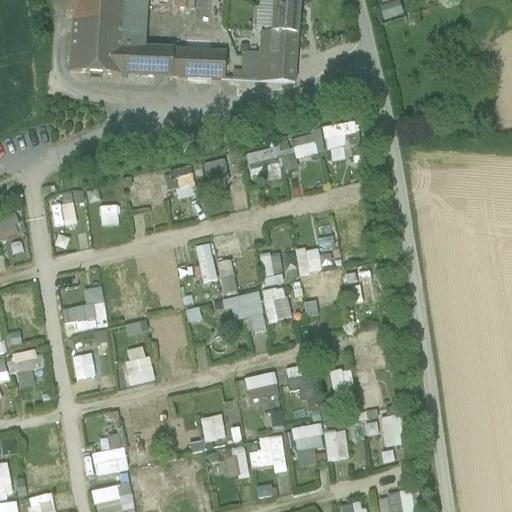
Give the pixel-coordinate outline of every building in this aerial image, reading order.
[(187,13),(186,0),(71,0),(68,82),(121,84),(228,86),(227,55),(213,55),(212,44),(184,43),(183,53),(147,53),(148,10),(187,13)] [(299,0),(261,0),(259,57),(247,57),(245,84),(294,87),(299,0)] [(397,0),(377,0),(384,22),(402,16),(397,0)] [(326,161),(360,159),(357,125),(324,127),(326,161)] [(273,143),(274,149),(245,155),(249,176),(264,174),(266,183),(282,180),(280,173),(297,170),(295,160),(324,155),(320,134),(273,143)] [(229,183),(225,162),(204,166),(208,187),(229,183)] [(168,171),(173,201),(196,198),(192,168),(168,171)] [(138,207),(165,202),(160,175),(133,180),(138,207)] [(98,210),(118,207),(116,188),(96,190),(98,210)] [(96,204),(95,193),(51,196),(51,207),(96,204)] [(54,228),(76,225),(74,205),(51,208),(54,228)] [(0,242),(19,236),(12,214),(0,217),(0,242)] [(217,250),(239,247),(237,238),(215,241),(217,250)] [(212,246),(197,247),(200,283),(215,282),(212,246)] [(323,271),(317,249),(294,255),(300,277),(323,271)] [(153,289),(177,287),(174,254),(150,257),(153,289)] [(282,274),(278,256),(260,260),(264,278),(282,274)] [(232,262),(218,264),(222,298),(236,296),(232,262)] [(332,297),(329,287),(340,285),(337,272),(303,281),(309,303),(332,297)] [(357,310),(376,306),(370,272),(346,277),(349,296),(354,295),(357,310)] [(264,289),(283,286),(281,276),(263,280),(264,289)] [(124,323),(144,320),(137,283),(118,286),(124,323)] [(103,289),(84,290),(85,308),(70,309),(72,331),(106,329),(103,289)] [(285,289),(262,292),(266,324),(290,321),(285,289)] [(35,307),(32,291),(13,294),(15,310),(35,307)] [(234,320),(261,319),(260,296),(233,298),(234,320)] [(150,333),(151,343),(171,339),(173,348),(187,345),(182,314),(124,325),(127,337),(150,333)] [(250,321),(253,334),(264,332),(262,318),(250,321)] [(130,388),(153,384),(147,348),(124,351),(130,388)] [(363,351),(366,370),(384,366),(380,348),(363,351)] [(97,352),(72,354),(75,386),(89,384),(88,375),(99,374),(97,352)] [(15,355),(17,389),(32,388),(32,370),(40,369),(39,353),(15,355)] [(0,361),(0,383),(9,382),(4,360),(0,361)] [(278,373),(244,380),(248,402),(274,397),(277,411),(267,413),(270,428),(288,424),(278,373)] [(331,375),(334,394),(352,391),(349,373),(331,375)] [(298,406),(317,406),(318,381),(299,381),(298,406)] [(359,389),(363,409),(382,404),(378,385),(359,389)] [(221,416),(199,420),(204,444),(226,440),(221,416)] [(402,417),(382,418),(383,448),(403,447),(402,417)] [(313,451),(325,449),(320,426),(291,431),(298,469),(316,466),(313,451)] [(131,446),(134,464),(156,462),(152,427),(134,429),(136,445),(131,446)] [(186,452),(185,444),(201,443),(200,427),(166,430),(168,453),(186,452)] [(323,435),(327,463),(349,461),(345,432),(323,435)] [(97,478),(128,470),(120,436),(106,439),(109,451),(91,455),(97,478)] [(260,454),(250,455),(251,469),(273,467),(274,475),(285,474),(282,438),(259,440),(260,454)] [(245,455),(223,458),(227,480),(248,477),(245,455)] [(9,466),(0,466),(0,500),(11,500),(9,466)] [(35,488),(56,486),(54,467),(33,469),(35,488)] [(142,476),(145,490),(165,485),(163,472),(142,476)] [(120,501),(122,511),(125,511),(135,510),(128,483),(91,492),(94,506),(120,501)] [(29,511),(55,511),(51,494),(26,501),(29,511)] [(413,511),(412,494),(381,496),(382,511),(413,511)]
